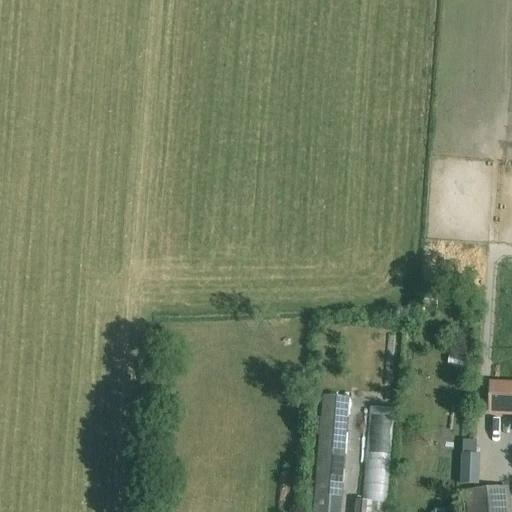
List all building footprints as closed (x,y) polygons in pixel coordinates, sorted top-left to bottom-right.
[(438,298),(423,297),(423,306),(437,307),(438,298)] [(511,415),(511,385),(488,385),(487,415),(511,415)] [(313,511),(390,511),(391,506),(356,504),(355,511),(340,511),(348,400),(322,398),(313,511)] [(490,457),(511,457),(511,415),(490,416),(490,457)] [(462,454),(460,484),(479,485),(480,455),(462,454)] [(510,511),(509,502),(508,488),(466,493),(467,511),(510,511)] [(421,511),(444,511),(446,494),(423,492),(421,511)]
